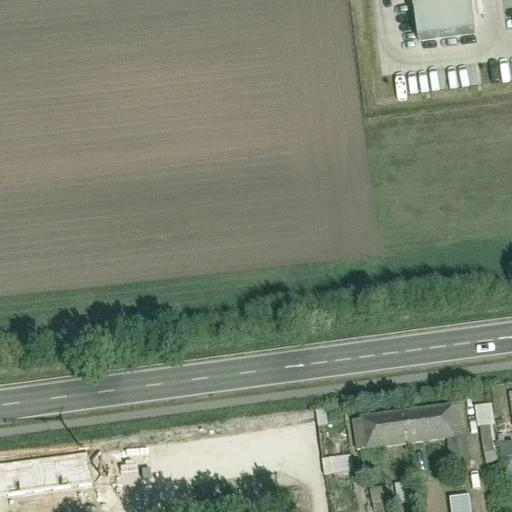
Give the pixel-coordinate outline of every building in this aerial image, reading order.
[(387,0),(394,49),(489,41),(483,0),(387,0)] [(493,404),(479,405),(482,462),(497,462),(493,404)] [(459,405),(409,411),(413,445),(464,436),(459,405)] [(409,411),(356,419),(361,453),(413,445),(409,411)] [(86,458),(37,463),(41,492),(92,485),(86,458)] [(37,463),(0,468),(0,498),(41,492),(37,463)]
